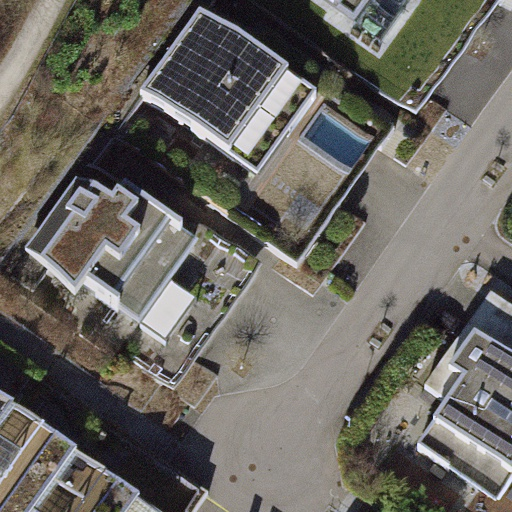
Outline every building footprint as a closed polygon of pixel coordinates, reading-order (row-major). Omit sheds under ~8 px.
[(306,0),(351,32),(374,0),(306,0)] [(145,95),(229,158),(287,79),(203,17),(145,95)] [(202,246),(78,165),(21,254),(76,316),(90,293),(140,326),(202,246)] [(502,503),(511,488),(511,307),(497,298),(447,372),(460,381),(417,446),(502,503)] [(0,396),(0,468),(33,419),(0,396)] [(71,511),(103,466),(33,419),(0,468),(0,511),(71,511)] [(172,511),(103,466),(71,511),(172,511)]
